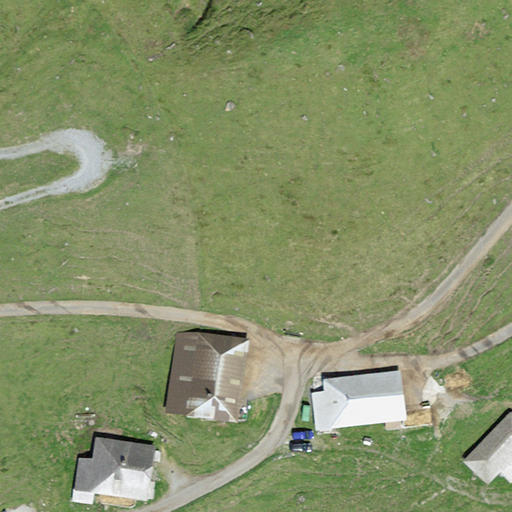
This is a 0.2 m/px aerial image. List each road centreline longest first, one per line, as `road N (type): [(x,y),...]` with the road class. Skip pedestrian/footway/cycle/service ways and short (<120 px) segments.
road 1 (track): [(0,311),(96,307),(222,321),(272,340),(300,369)]
road 2 (track): [(511,211),(424,308),(300,369)]
road 3 (track): [(0,155),(63,139),(86,145),(94,158),(86,180),(0,204)]
road 4 (track): [(314,356),(432,363),(511,330)]
